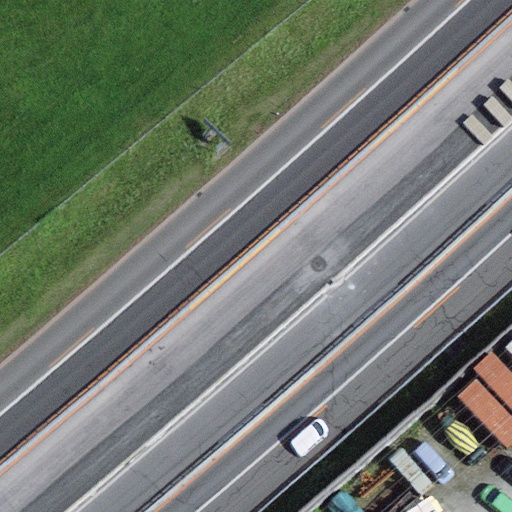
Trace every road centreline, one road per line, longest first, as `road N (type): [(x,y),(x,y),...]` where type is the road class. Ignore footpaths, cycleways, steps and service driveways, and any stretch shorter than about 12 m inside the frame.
road 1 (motorway): [(510,0),(0,450)]
road 2 (motorway): [(165,511),(377,334),(511,207)]
